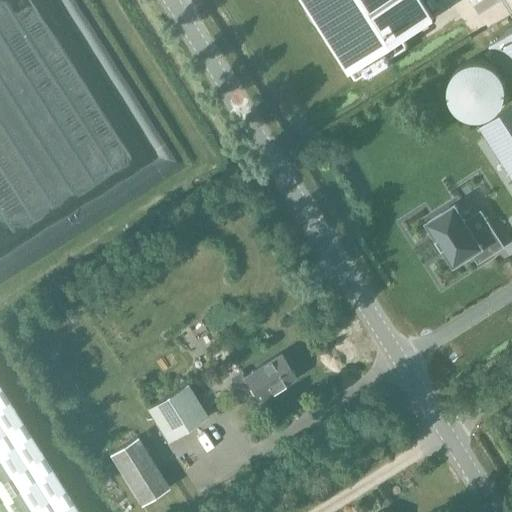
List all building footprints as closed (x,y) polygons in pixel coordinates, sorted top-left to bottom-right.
[(424,0),(308,0),(306,2),(350,70),(434,16),(424,0)] [(511,21),(483,41),(511,85),(511,98),(475,122),(511,179),(511,21)] [(472,115),(476,115),(480,115),(484,114),(487,113),(490,111),(493,109),(496,106),(499,104),(501,101),(502,97),(504,94),(504,90),(505,86),(504,83),(504,79),(503,76),(501,72),(499,69),(497,66),(494,64),(491,62),(488,60),(484,58),(481,58),(477,57),(473,57),(470,58),(466,59),(463,60),(460,62),(457,64),(454,67),(452,70),(450,73),(448,76),(447,80),(447,84),(447,87),(447,91),(448,95),(449,98),(451,101),(453,104),(456,107),(459,109),(462,111),(465,113),(469,114),(472,115)] [(464,221),(454,205),(427,222),(437,238),(435,239),(442,249),(444,248),(454,263),(472,252),(479,262),(504,246),(492,227),(475,238),(464,221)] [(258,401),(296,377),(281,353),(243,377),(239,371),(229,377),(234,385),(231,387),(238,397),(241,396),(242,397),(252,391),(258,401)] [(168,441),(207,417),(187,384),(147,408),(168,441)] [(0,511),(79,511),(0,386),(0,511)] [(169,486),(137,435),(108,453),(140,504),(169,486)]
